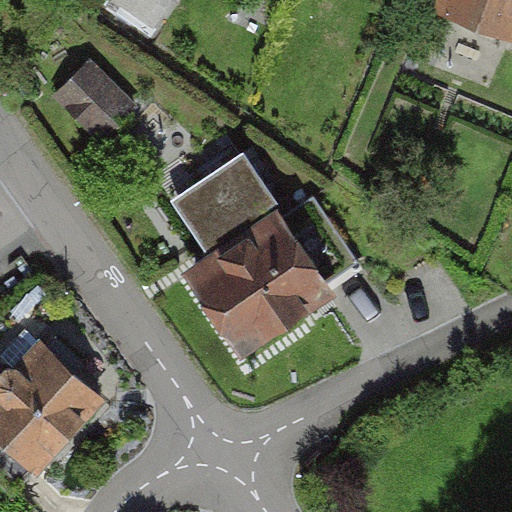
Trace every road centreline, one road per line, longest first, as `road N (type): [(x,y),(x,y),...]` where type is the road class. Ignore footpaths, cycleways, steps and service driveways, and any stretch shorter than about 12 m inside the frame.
road 1 (residential): [(0,131),(221,448)]
road 2 (residential): [(221,448),(511,314)]
